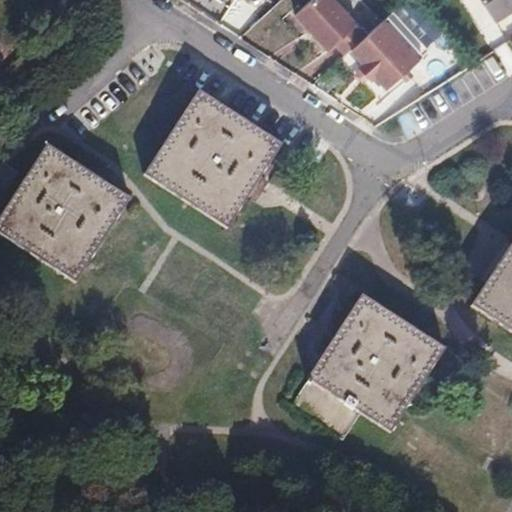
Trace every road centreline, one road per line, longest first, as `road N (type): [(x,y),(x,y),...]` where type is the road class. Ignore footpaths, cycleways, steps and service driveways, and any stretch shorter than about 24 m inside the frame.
road 1 (residential): [(394,167),(132,0)]
road 2 (residential): [(394,167),(299,308)]
road 3 (residential): [(511,99),(394,167)]
